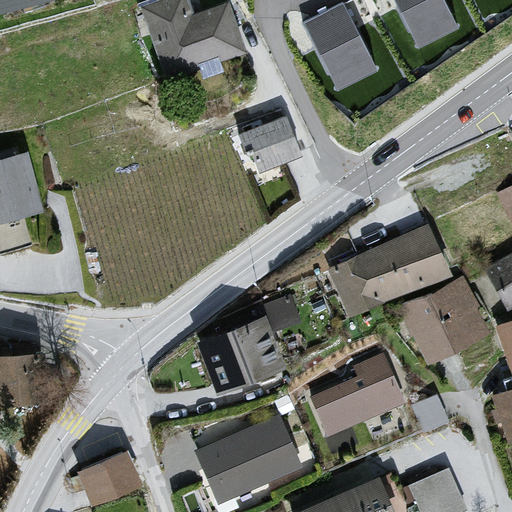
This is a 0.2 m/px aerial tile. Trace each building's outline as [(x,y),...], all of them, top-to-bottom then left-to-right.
[(0,0),(0,11),(40,0),(0,0)] [(221,7),(190,17),(184,0),(159,0),(137,7),(162,81),(238,55),(221,7)] [(459,27),(444,0),(394,0),(420,47),(459,27)] [(377,69),(343,3),(304,23),(337,89),(377,69)] [(301,155),(286,115),(239,133),(247,155),(252,153),(259,171),(301,155)] [(21,154),(0,159),(0,224),(37,216),(21,154)] [(511,217),(511,179),(498,186),(511,217)] [(419,228),(322,270),(342,315),(438,274),(419,228)] [(511,250),(481,268),(504,309),(511,305),(511,250)] [(460,277),(395,309),(421,362),(486,330),(460,277)] [(261,319),(192,344),(210,393),(228,386),(261,374),(279,368),(261,319)] [(511,322),(492,328),(507,381),(511,379),(511,322)] [(304,395),(322,439),(404,406),(380,349),(344,363),(350,377),(304,395)] [(32,352),(0,354),(0,407),(37,405),(32,352)] [(511,391),(489,398),(503,443),(511,439),(511,391)] [(270,414),(191,451),(217,507),(297,470),(270,414)] [(115,453),(71,472),(85,505),(129,486),(115,453)] [(448,460),(407,478),(422,511),(446,511),(467,503),(448,460)] [(385,511),(371,477),(287,511),(385,511)]
